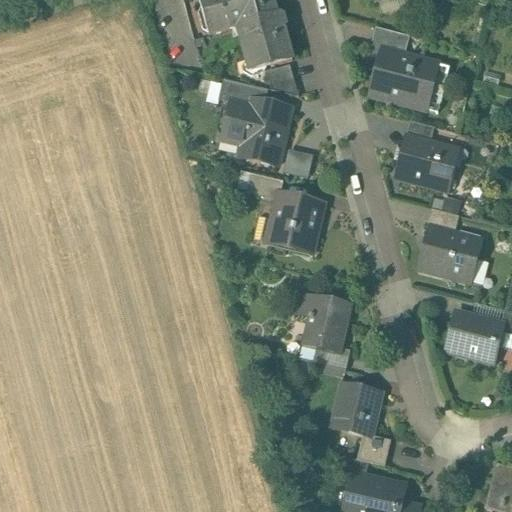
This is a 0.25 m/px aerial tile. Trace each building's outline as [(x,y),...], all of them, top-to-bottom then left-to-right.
[(240,24),(254,0),(199,0),(209,36),(229,31),(228,27),(240,24)] [(271,0),(254,0),(240,24),(244,36),(239,38),(248,73),(291,61),(282,28),(283,28),(285,26),(282,17),(280,15),(276,16),(271,0)] [(405,37),(375,29),(369,53),(381,56),(382,52),(399,57),(405,37)] [(399,57),(382,52),(381,56),(370,97),(424,111),(425,109),(421,108),(432,68),(436,69),(436,67),(399,57)] [(289,67),(265,73),(270,92),(298,99),(289,67)] [(255,89),(222,81),(218,101),(230,104),(232,97),(253,102),(255,89)] [(253,102),(232,97),(230,104),(224,131),(244,135),(238,159),(277,168),(291,110),(253,102)] [(433,129),(409,123),(406,135),(430,142),(433,129)] [(457,153),(405,139),(395,180),(446,193),(447,192),(443,191),(453,153),(456,154),(457,153)] [(282,172),(307,178),(313,155),(287,149),(282,172)] [(282,183),(249,175),(245,195),(278,203),(282,183)] [(319,206),(284,197),(282,209),(275,207),(267,245),(310,255),(315,233),(313,233),(319,206)] [(458,218),(431,211),(425,231),(428,232),(429,230),(453,236),(458,218)] [(453,236),(429,230),(428,232),(418,271),(469,284),(480,243),(453,236)] [(351,307),(300,295),(296,316),(308,319),(301,347),(316,351),(327,353),(340,356),(351,307)] [(511,314),(504,313),(500,326),(502,326),(500,334),(511,337),(511,314)] [(500,326),(455,314),(445,353),(492,365),(500,334),(502,326),(500,326)] [(327,353),(316,351),(313,365),(323,367),(327,353)] [(381,395),(341,386),(331,430),(362,437),(370,439),(371,438),(381,395)] [(370,439),(362,437),(356,462),(384,468),(390,442),(371,438),(370,439)] [(511,511),(511,471),(497,468),(489,502),(500,505),(499,509),(511,511)] [(404,488),(352,476),(343,511),(417,511),(418,509),(400,505),(404,488)]
